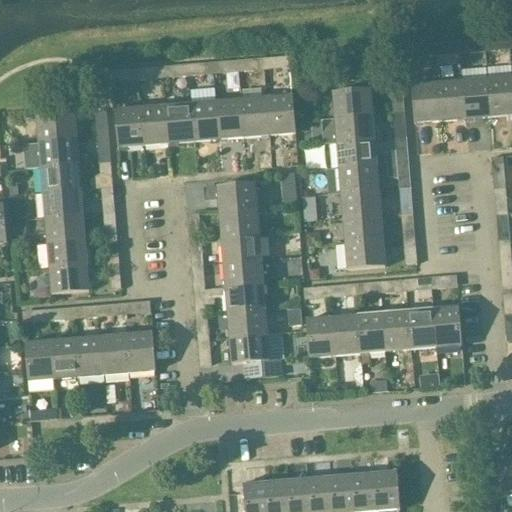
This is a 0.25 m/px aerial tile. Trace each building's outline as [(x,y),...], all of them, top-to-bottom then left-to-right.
[(500,53),(499,42),(484,43),(485,54),(500,53)] [(469,44),(470,55),(485,54),(484,43),(469,44)] [(418,47),(419,59),(434,58),(433,46),(418,47)] [(449,58),(448,46),(433,46),(434,58),(449,58)] [(290,71),(289,58),(274,59),(275,72),(290,71)] [(254,74),(253,61),(238,62),(239,75),(254,74)] [(224,76),(239,75),(238,62),(223,64),(224,76)] [(203,66),(188,67),(189,79),(203,78),(203,66)] [(173,68),(173,80),(189,79),(188,67),(173,68)] [(153,70),(137,71),(138,83),(154,81),(153,70)] [(123,73),(124,84),(138,83),(137,71),(123,73)] [(511,80),(487,82),(490,121),(511,118),(511,80)] [(487,82),(462,84),(465,123),(490,121),(487,82)] [(437,86),(440,125),(465,123),(462,84),(437,86)] [(411,88),(414,127),(440,125),(437,86),(411,88)] [(370,92),(332,95),(334,122),(372,118),(370,92)] [(292,98),(266,100),(269,138),(295,136),(292,98)] [(266,100),(241,103),(244,140),(269,138),(266,100)] [(403,100),(390,101),(391,117),(404,116),(403,100)] [(216,105),(219,142),(244,140),(241,103),(216,105)] [(191,107),(194,144),(219,142),(216,105),(191,107)] [(191,107),(165,109),(169,146),(194,144),(191,107)] [(140,111),(144,148),(169,146),(165,109),(140,111)] [(115,113),(118,150),(144,148),(140,111),(115,113)] [(74,116),(36,119),(38,146),(76,142),(74,116)] [(392,132),(405,131),(404,116),(391,117),(392,132)] [(334,122),(336,147),(374,144),(372,118),(334,122)] [(107,126),(95,127),(96,141),(108,140),(107,126)] [(98,156),(109,155),(108,140),(96,141),(98,156)] [(78,167),(76,142),(38,146),(40,171),(78,167)] [(395,150),(375,160),(374,144),(336,147),(338,172),(396,167),(395,150)] [(408,166),(407,149),(395,150),(396,167),(408,166)] [(396,167),(398,180),(410,179),(408,166),(396,167)] [(504,181),(503,166),(491,167),(492,182),(504,181)] [(81,193),(78,167),(40,171),(42,196),(81,193)] [(396,167),(338,172),(340,197),(378,194),(377,177),(398,180),(396,167)] [(99,177),(89,182),(90,192),(101,191),(112,190),(112,184),(111,175),(99,177)] [(15,187),(8,188),(9,198),(19,197),(18,187),(15,187)] [(217,190),(207,191),(208,201),(218,200),(218,202),(219,215),(257,212),(255,187),(217,190)] [(112,190),(101,191),(102,206),(114,205),(112,190)] [(81,193),(42,196),(44,221),(83,218),(81,193)] [(378,194),(340,197),(342,222),(380,219),(378,194)] [(307,197),(308,222),(322,222),(322,197),(307,197)] [(398,202),(399,218),(412,217),(411,202),(398,202)] [(506,202),(494,203),(495,218),(507,217),(506,202)] [(257,212),(219,215),(221,241),(259,237),(257,212)] [(400,232),(413,231),(412,217),(399,218),(400,232)] [(496,233),(508,232),(507,217),(495,218),(496,233)] [(85,243),(83,218),(44,221),(46,246),(85,243)] [(380,219),(342,222),(344,247),(382,244),(380,219)] [(103,227),(105,241),(117,240),(115,226),(103,227)] [(188,228),(189,243),(202,242),(201,227),(188,228)] [(259,237),(221,241),(223,266),(262,262),(259,237)] [(106,256),(118,255),(117,240),(105,241),(106,256)] [(190,259),(203,258),(202,242),(189,243),(190,259)] [(85,243),(46,246),(49,271),(87,268),(85,243)] [(346,273),(384,270),(382,244),(344,247),(346,273)] [(417,267),(415,251),(402,253),(404,268),(417,267)] [(498,254),(500,268),(511,267),(509,253),(498,254)] [(262,262),(223,266),(226,290),(226,291),(264,288),(262,262)] [(501,284),(511,282),(511,281),(511,267),(500,268),(501,284)] [(89,295),(87,268),(49,271),(51,299),(89,295)] [(121,293),(120,277),(108,278),(110,293),(121,293)] [(204,278),(192,279),(193,294),(205,293),(205,292),(204,278)] [(446,292),(445,280),(430,281),(431,293),(446,292)] [(414,283),(415,295),(431,293),(430,281),(414,283)] [(394,284),(379,285),(380,297),(394,296),(394,284)] [(364,286),(365,298),(380,297),(379,285),(364,286)] [(226,290),(214,291),(214,292),(214,300),(226,299),(228,316),(266,313),(264,288),(226,291),(226,290)] [(345,300),(344,288),(329,290),(330,301),(345,300)] [(313,291),(314,303),(330,301),(329,290),(313,291)] [(205,293),(193,294),(194,306),(194,309),(207,308),(215,308),(215,307),(214,300),(214,292),(214,291),(205,292),(205,293)] [(511,303),(503,304),(504,319),(511,318),(511,303)] [(150,316),(149,304),(135,306),(136,317),(150,316)] [(113,307),(98,309),(99,321),(114,320),(113,307)] [(83,310),(84,322),(99,321),(98,309),(83,310)] [(458,310),(432,312),(435,351),(461,348),(458,310)] [(63,312),(48,313),(49,325),(64,324),(63,312)] [(407,314),(410,353),(435,351),(432,312),(407,314)] [(34,327),(49,325),(48,313),(33,314),(34,327)] [(266,313),(228,316),(230,341),(268,338),(266,313)] [(407,314),(382,317),(385,355),(410,353),(407,314)] [(382,317),(357,319),(360,357),(385,355),(382,317)] [(357,319),(331,321),(335,359),(360,357),(357,319)] [(306,323),(309,361),(335,359),(331,321),(306,323)] [(197,329),(198,344),(210,343),(209,328),(197,329)] [(152,337),(126,339),(129,376),(155,374),(152,337)] [(268,338),(230,341),(232,367),(249,366),(250,382),(280,379),(278,363),(270,364),(268,338)] [(101,341),(104,379),(129,376),(126,339),(101,341)] [(101,341),(75,343),(79,381),(104,379),(101,341)] [(75,343),(51,346),(54,383),(79,381),(75,343)] [(199,359),(211,358),(210,343),(198,344),(199,359)] [(25,348),(28,385),(54,383),(51,346),(25,348)] [(511,459),(499,461),(502,499),(511,498),(511,459)] [(399,511),(396,475),(373,476),(376,511),(399,511)] [(376,511),(373,476),(352,478),(354,511),(376,511)] [(354,511),(352,478),(330,480),(333,511),(354,511)] [(333,511),(330,480),(309,482),(311,511),(333,511)] [(311,511),(309,482),(287,484),(289,511),(311,511)] [(289,511),(287,484),(266,486),(268,511),(289,511)] [(243,488),(245,511),(268,511),(266,486),(243,488)]
